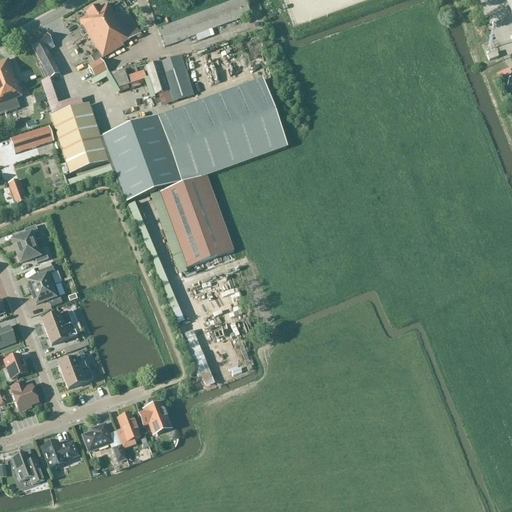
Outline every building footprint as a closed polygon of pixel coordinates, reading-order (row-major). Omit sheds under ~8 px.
[(210,31),(251,16),(244,0),(239,0),(157,31),(164,49),(196,37),(198,43),(213,37),(210,31)] [(87,17),(79,22),(98,53),(90,58),(94,65),(100,61),(123,48),(122,46),(140,35),(128,15),(118,22),(107,4),(100,8),(99,7),(85,15),(87,17)] [(48,53),(54,49),(52,46),(47,35),(29,45),(37,60),(38,60),(42,66),(40,66),(47,81),(49,80),(59,75),(51,61),(51,60),(48,53)] [(489,64),(498,60),(496,55),(487,58),(489,64)] [(181,57),(146,69),(155,97),(168,93),(171,105),(194,97),(181,57)] [(0,117),(19,110),(16,101),(22,99),(13,71),(8,61),(0,63),(0,117)] [(94,65),(88,68),(95,80),(107,73),(100,61),(94,65)] [(117,89),(128,86),(124,71),(109,76),(117,89)] [(504,71),(496,75),(499,81),(507,77),(504,71)] [(206,178),(286,149),(261,81),(157,120),(182,187),(206,178)] [(41,93),(33,95),(36,104),(44,101),(41,93)] [(165,103),(154,105),(156,116),(167,115),(165,103)] [(89,106),(50,119),(69,177),(108,164),(89,106)] [(15,155),(52,143),(47,129),(10,141),(10,140),(9,140),(14,156),(15,156),(15,155)] [(186,271),(233,254),(206,178),(182,187),(158,196),(186,271)] [(16,206),(25,202),(18,182),(8,185),(16,206)] [(16,254),(35,247),(31,236),(38,234),(35,228),(24,232),(26,237),(12,243),(16,254)] [(37,265),(48,261),(46,255),(39,258),(35,247),(16,254),(20,265),(35,260),(37,265)] [(32,295),(55,287),(51,276),(55,274),(52,268),(37,274),(39,279),(27,284),(32,295)] [(50,309),(62,305),(55,287),(32,295),(36,306),(48,302),(51,309),(50,309)] [(215,365),(193,294),(184,297),(205,368),(215,365)] [(59,330),(72,326),(68,313),(55,318),(59,330)] [(47,335),(59,330),(55,318),(42,323),(47,335)] [(64,343),(77,338),(72,326),(59,330),(64,343)] [(0,349),(15,344),(9,329),(0,331),(0,349)] [(51,347),(64,343),(59,330),(47,335),(51,347)] [(66,356),(89,347),(87,342),(64,351),(66,356)] [(11,381),(26,375),(20,357),(4,363),(11,381)] [(76,374),(89,370),(84,357),(71,362),(76,374)] [(63,379),(76,374),(71,362),(59,367),(63,379)] [(80,387),(93,382),(89,370),(76,374),(80,387)] [(68,391),(80,387),(76,374),(63,379),(68,391)] [(19,411),(37,404),(31,388),(24,391),(22,385),(10,389),(19,411)] [(145,431),(150,429),(152,434),(169,428),(161,405),(159,406),(158,404),(152,406),(152,408),(144,412),(145,414),(139,416),(145,431)] [(122,432),(116,434),(123,451),(129,449),(127,444),(139,439),(137,432),(139,431),(135,422),(133,423),(131,416),(118,421),(122,432)] [(88,454),(112,445),(105,426),(94,430),(96,433),(82,438),(88,454)] [(41,450),(49,471),(64,466),(64,464),(77,459),(72,446),(59,451),(57,445),(41,450)] [(118,464),(125,461),(120,448),(113,451),(118,464)] [(29,481),(31,488),(43,483),(36,462),(29,464),(26,456),(6,464),(11,462),(19,484),(29,481)]
